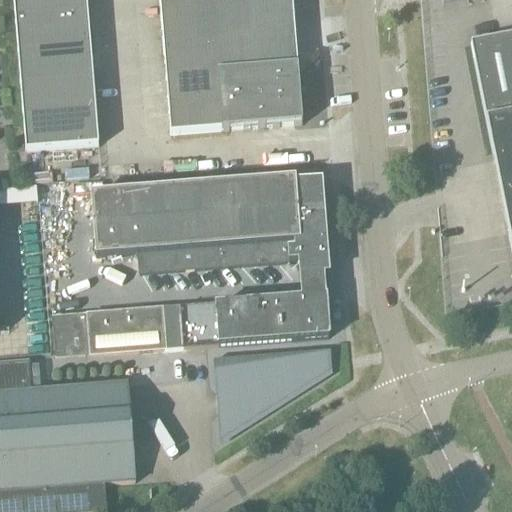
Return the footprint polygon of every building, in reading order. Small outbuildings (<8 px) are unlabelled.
[(11,0),(13,24),(87,18),(85,0),(11,0)] [(157,0),(162,55),(213,51),(213,46),(294,39),(291,0),(157,0)] [(13,24),(16,53),(89,47),(87,18),(13,24)] [(511,37),(478,44),(470,46),(511,259),(511,37)] [(215,76),(256,73),(297,70),(294,39),(213,46),(213,51),(215,76)] [(16,53),(18,82),(92,76),(89,47),(16,53)] [(162,55),(164,81),(215,76),(213,51),(162,55)] [(297,70),(256,73),(260,129),(301,126),(297,70)] [(220,133),(260,129),(256,73),(215,76),(217,101),(220,133)] [(18,82),(20,110),(94,105),(92,76),(18,82)] [(164,81),(166,106),(217,101),(215,76),(164,81)] [(220,133),(217,101),(166,106),(169,137),(220,133)] [(97,148),(94,105),(20,110),(23,154),(97,148)] [(319,181),(90,198),(97,279),(298,264),(301,302),(179,311),(182,351),(331,339),(319,181)] [(164,352),(161,313),(86,318),(87,322),(81,322),(81,318),(51,320),(54,360),(84,358),(84,357),(90,357),(90,358),(164,352)] [(213,363),(219,442),(334,371),(333,353),(213,363)] [(27,394),(29,364),(0,366),(0,511),(106,511),(104,487),(134,484),(127,386),(27,394)]
